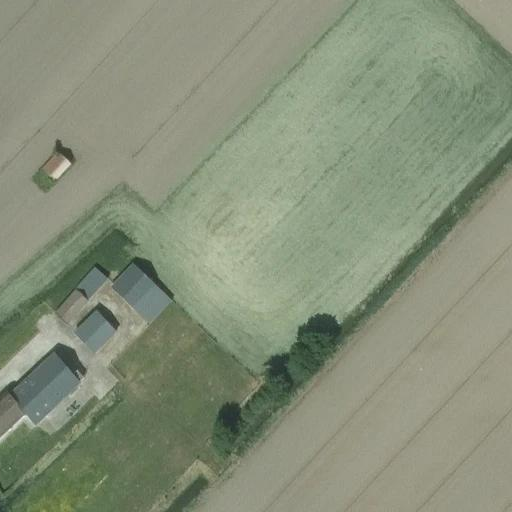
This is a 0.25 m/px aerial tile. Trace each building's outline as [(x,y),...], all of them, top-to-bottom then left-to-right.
[(58,152),(41,170),(55,183),(72,165),(58,152)] [(146,252),(110,290),(148,326),(147,328),(144,325),(121,349),(148,375),(170,351),(167,348),(196,317),(205,308),(146,252)] [(95,268),(55,314),(68,326),(109,280),(95,268)] [(96,312),(73,335),(95,356),(117,333),(96,312)] [(9,394),(0,401),(0,437),(26,414),(36,425),(81,383),(55,355),(11,396),(9,394)]
